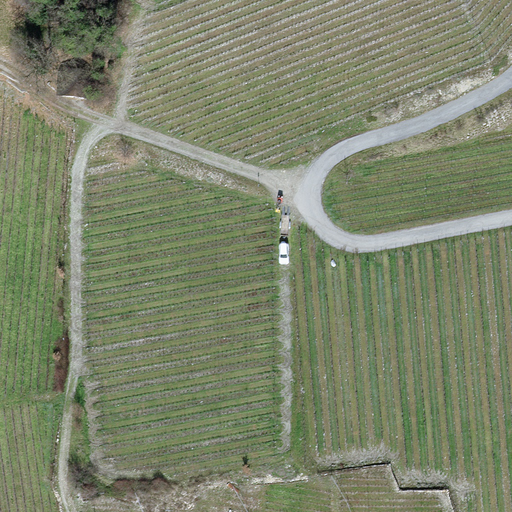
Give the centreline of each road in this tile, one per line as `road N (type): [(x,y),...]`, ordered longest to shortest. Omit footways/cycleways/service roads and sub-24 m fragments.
road 1 (track): [(309,191),(111,122),(87,140),(77,169),(76,342),(62,481),(71,511)]
road 2 (unclassified): [(511,78),(330,155),(315,172),(308,211),(345,243),(373,244),(511,218)]
road 3 (track): [(111,122),(30,84),(0,60)]
